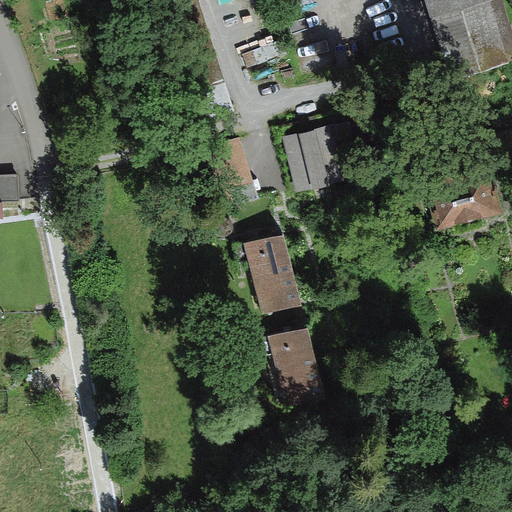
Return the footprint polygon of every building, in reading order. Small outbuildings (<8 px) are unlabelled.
[(156,50),(138,0),(126,0),(104,8),(123,61),(156,50)] [(202,0),(154,0),(193,119),(236,105),(202,0)] [(430,0),(456,80),(511,62),(511,21),(505,0),(430,0)] [(282,135),(296,192),(348,179),(338,139),(349,137),(354,135),(350,118),(282,135)] [(232,208),(259,199),(239,136),(212,145),(232,208)] [(423,180),(436,230),(503,213),(490,162),(471,167),(470,163),(441,171),(442,175),(423,180)] [(19,170),(0,171),(0,198),(3,198),(20,197),(19,170)] [(244,246),(261,312),(300,302),(284,235),(280,236),(244,246)] [(0,377),(24,376),(22,336),(10,337),(10,327),(0,327),(0,377)] [(267,338),(282,403),(324,392),(309,328),(305,329),(267,338)]
